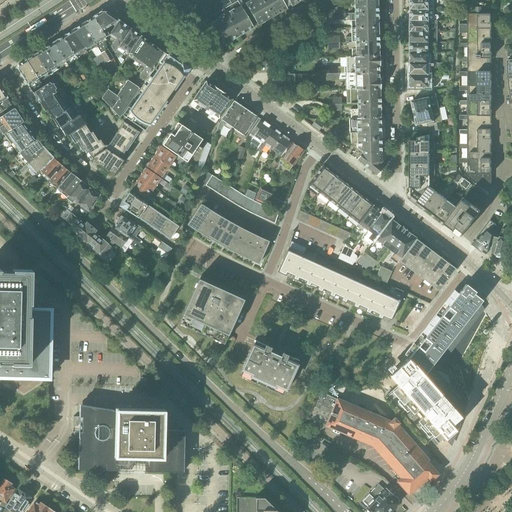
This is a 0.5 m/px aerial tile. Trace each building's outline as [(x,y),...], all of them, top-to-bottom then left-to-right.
[(164,0),(165,1),(171,11),(180,4),(178,0),(164,0)] [(228,0),(231,4),(223,9),(238,36),(252,28),(239,3),(241,2),(240,0),(228,0)] [(250,0),(251,0),(245,3),(258,26),(264,22),(263,22),(272,17),(262,0),(250,0)] [(262,0),(272,17),(280,12),(281,12),(292,6),(298,3),(297,2),(300,0),(262,0)] [(350,0),(350,6),(354,6),(354,13),(377,13),(377,0),(350,0)] [(410,0),(410,9),(434,10),(434,0),(410,0)] [(214,14),(200,22),(188,1),(170,15),(202,40),(211,34),(219,48),(230,41),(238,36),(223,9),(214,14)] [(410,9),(410,21),(434,21),(434,10),(410,9)] [(92,17),(105,37),(109,35),(105,29),(111,25),(114,26),(118,21),(106,12),(101,11),(92,17)] [(354,13),(348,14),(349,20),(350,20),(350,28),(378,27),(377,13),(354,13)] [(460,24),(460,29),(468,29),(492,29),(492,24),(494,24),(494,23),(499,14),(496,14),(481,14),(478,14),(475,14),(468,14),(468,24),(460,24)] [(105,37),(92,17),(82,23),(100,53),(107,49),(103,42),(106,40),(105,37)] [(110,46),(114,52),(130,29),(118,21),(114,26),(109,33),(116,38),(110,46)] [(410,27),(410,32),(437,32),(437,21),(434,21),(410,21),(410,27)] [(100,53),(82,23),(72,30),(85,50),(86,53),(91,50),(96,57),(101,54),(100,53)] [(351,37),(345,37),(345,43),(348,42),(355,42),(378,42),(378,27),(350,28),(351,35),(351,37)] [(114,52),(118,58),(121,64),(124,60),(119,57),(124,50),(128,54),(140,36),(130,29),(114,52)] [(460,29),(460,33),(468,33),(468,43),(492,43),(492,37),(491,37),(491,30),(492,30),(492,29),(468,29),(460,29)] [(75,57),(85,50),(72,30),(62,36),(74,56),(75,57)] [(437,32),(410,32),(410,42),(429,42),(429,43),(437,43),(437,32)] [(62,36),(53,42),(65,62),(74,56),(62,36)] [(149,73),(163,52),(140,36),(128,54),(130,58),(134,61),(129,69),(131,70),(126,79),(127,80),(129,81),(140,65),(145,68),(139,76),(140,77),(137,81),(140,82),(137,86),(139,88),(141,84),(144,80),(149,73)] [(50,44),(44,48),(56,67),(65,62),(53,42),(52,43),(50,44)] [(355,42),(348,42),(348,49),(351,49),(351,56),(351,57),(378,56),(378,42),(355,42)] [(410,42),(410,53),(429,53),(437,52),(437,43),(429,43),(429,42),(410,42)] [(460,43),(460,48),(468,48),(468,58),(492,58),(492,51),(491,51),(491,44),(492,44),(492,43),(468,43),(460,43)] [(44,48),(35,54),(47,73),(56,67),(44,48)] [(100,53),(101,54),(108,65),(109,65),(114,74),(118,67),(107,49),(100,53)] [(144,80),(141,84),(165,101),(183,74),(184,75),(188,69),(182,64),(181,65),(163,52),(149,73),(144,80)] [(410,61),(410,63),(437,63),(437,52),(429,53),(410,53),(410,61)] [(26,60),(38,79),(47,73),(35,54),(26,60)] [(108,65),(101,54),(96,57),(93,59),(100,70),(108,65)] [(346,67),(338,67),(339,73),(345,73),(346,73),(354,73),(379,72),(378,56),(351,57),(351,56),(345,57),(346,67)] [(460,58),(460,62),(468,62),(468,72),(492,72),(492,66),(491,66),(491,58),(492,58),(468,58),(460,58)] [(38,79),(26,60),(18,65),(17,68),(28,85),(38,79)] [(410,63),(410,74),(429,74),(429,68),(437,68),(437,66),(443,66),(443,63),(437,63),(410,63)] [(345,73),(339,73),(339,80),(345,80),(345,90),(349,90),(379,89),(379,72),(354,73),(346,73),(345,73)] [(460,72),(460,76),(468,76),(468,86),(492,86),(492,80),(491,80),(491,73),(492,73),(492,72),(468,72),(460,72)] [(410,74),(410,87),(411,87),(422,88),(429,88),(429,86),(429,74),(410,74)] [(107,89),(101,98),(119,117),(121,114),(130,101),(139,88),(137,86),(129,81),(127,80),(116,96),(107,89)] [(52,81),(33,93),(39,103),(39,102),(58,90),(52,81)] [(205,81),(192,100),(189,106),(197,112),(199,113),(203,108),(205,109),(219,90),(214,86),(213,87),(205,81)] [(130,101),(121,114),(142,129),(143,130),(144,130),(165,101),(141,84),(139,88),(130,101)] [(460,86),(460,90),(460,91),(468,91),(468,99),(468,101),(492,101),(492,94),(491,94),(491,87),(492,87),(492,86),(468,86),(460,86)] [(379,89),(349,90),(350,104),(357,104),(379,103),(379,89)] [(58,90),(39,102),(45,111),(63,99),(58,90)] [(223,93),(219,90),(205,109),(210,113),(206,118),(215,124),(219,119),(218,118),(231,99),(223,94),(223,93)] [(423,98),(412,101),(414,113),(436,108),(439,108),(437,101),(436,93),(423,96),(423,98)] [(63,99),(45,111),(51,120),(52,119),(69,108),(63,99)] [(218,124),(215,134),(218,135),(224,126),(231,130),(232,128),(245,108),(234,101),(221,120),(218,124)] [(460,101),(460,105),(468,105),(468,115),(492,115),(492,109),(491,109),(491,102),(492,102),(492,101),(468,101),(460,101)] [(69,108),(52,119),(58,128),(59,127),(80,113),(82,112),(79,109),(76,103),(71,107),(69,108)] [(357,109),(350,109),(350,118),(380,118),(380,113),(379,103),(357,104),(357,109)] [(13,108),(0,116),(0,121),(2,125),(0,126),(0,129),(3,134),(22,121),(18,115),(16,113),(14,109),(13,108)] [(245,108),(232,128),(243,136),(257,116),(245,108)] [(436,108),(414,113),(417,125),(428,123),(429,125),(430,132),(438,130),(437,123),(442,122),(440,114),(439,108),(436,108)] [(80,113),(59,127),(65,136),(68,134),(84,124),(80,119),(83,117),(80,113)] [(468,115),(460,115),(460,120),(468,120),(468,130),(492,130),(492,123),(491,123),(491,116),(492,116),(492,115),(468,115)] [(380,118),(350,118),(349,118),(349,133),(351,133),(351,144),(357,144),(357,148),(357,149),(351,156),(375,175),(376,174),(377,174),(379,174),(382,171),(381,169),(380,168),(381,167),(379,164),(381,161),(380,118)] [(258,150),(273,128),(260,119),(247,137),(251,140),(249,143),(258,150)] [(324,125),(316,119),(311,125),(319,131),(324,125)] [(22,121),(3,134),(11,144),(29,131),(29,130),(28,128),(23,122),(22,122),(22,121)] [(123,122),(117,131),(120,133),(121,134),(125,136),(126,137),(127,138),(133,141),(135,137),(138,133),(139,133),(139,132),(123,122)] [(162,145),(186,162),(202,139),(178,123),(171,133),(170,133),(162,145)] [(84,124),(68,134),(69,135),(74,144),(77,143),(76,142),(80,140),(84,137),(85,137),(88,135),(89,134),(90,133),(85,126),(84,124)] [(273,128),(258,150),(260,152),(265,145),(272,149),(283,135),(273,128)] [(460,130),(460,134),(468,134),(468,144),(492,144),(492,138),(491,138),(491,131),(492,131),(492,130),(468,130),(460,130)] [(29,131),(11,144),(18,154),(17,155),(18,155),(38,141),(29,131)] [(117,131),(111,140),(114,142),(115,143),(119,145),(120,146),(121,147),(127,150),(133,141),(127,138),(126,137),(125,136),(121,134),(120,133),(117,131)] [(80,140),(76,142),(77,143),(82,152),(84,150),(88,148),(91,145),(92,145),(96,142),(97,142),(98,141),(92,132),(90,133),(89,134),(88,135),(85,137),(84,137),(80,140)] [(283,135),(272,149),(281,156),(291,141),(283,135)] [(430,141),(430,135),(418,137),(418,141),(410,141),(410,152),(435,152),(435,141),(430,141)] [(88,148),(84,150),(90,160),(92,158),(91,158),(96,155),(105,149),(105,145),(103,145),(100,139),(98,141),(97,142),(96,142),(92,145),(91,145),(88,148)] [(105,145),(105,149),(115,155),(121,159),(127,150),(121,147),(120,146),(119,145),(115,143),(114,142),(111,140),(108,145),(105,145)] [(38,141),(18,155),(22,160),(26,165),(44,149),(38,141)] [(293,143),(280,160),(283,163),(281,166),(288,171),(304,150),(293,143)] [(492,144),(468,144),(460,144),(460,149),(468,149),(468,158),(492,158),(492,152),(491,152),(491,145),(492,145),(492,144)] [(241,160),(245,148),(239,146),(235,158),(241,160)] [(162,147),(155,157),(169,167),(176,156),(162,147)] [(44,149),(26,165),(35,175),(40,170),(52,157),(47,152),(46,150),(44,149)] [(96,155),(91,158),(92,158),(92,159),(99,163),(98,165),(110,173),(113,169),(116,171),(123,161),(123,160),(121,159),(115,155),(105,149),(96,155)] [(435,152),(410,152),(410,164),(435,164),(435,152)] [(148,167),(162,177),(164,174),(169,167),(155,157),(148,167)] [(40,171),(50,179),(63,166),(61,165),(61,164),(59,162),(58,162),(54,158),(40,171)] [(181,158),(178,162),(183,166),(186,162),(181,158)] [(460,163),(468,163),(468,174),(487,174),(487,183),(492,183),(492,174),(492,166),(491,166),(491,159),(492,159),(492,158),(468,158),(460,159),(460,163)] [(435,164),(410,164),(410,175),(430,175),(430,176),(435,176),(435,164)] [(323,165),(308,184),(318,192),(333,174),(323,165)] [(50,179),(60,188),(71,174),(70,173),(70,172),(68,170),(67,170),(63,166),(50,179)] [(230,175),(235,177),(238,169),(233,167),(230,175)] [(19,171),(15,168),(9,173),(13,177),(19,171)] [(153,188),(160,178),(147,169),(140,179),(153,188)] [(63,191),(69,196),(81,181),(79,180),(79,179),(76,177),(75,177),(71,174),(60,188),(58,190),(62,193),(63,191)] [(333,174),(318,192),(328,200),(343,181),(333,174)] [(487,174),(468,174),(468,177),(476,183),(477,183),(487,183),(487,174)] [(207,183),(205,186),(211,189),(218,179),(212,175),(207,183)] [(410,175),(410,187),(411,187),(411,195),(411,196),(430,186),(430,176),(430,175),(410,175)] [(37,179),(34,176),(27,182),(30,185),(37,179)] [(134,190),(146,199),(153,188),(140,179),(133,189),(133,190),(134,190)] [(217,193),(223,183),(218,179),(211,189),(217,193)] [(163,180),(160,185),(163,187),(166,188),(169,184),(166,182),(163,180)] [(69,196),(79,204),(90,188),(85,185),(85,184),(83,182),(82,182),(81,181),(69,196)] [(343,181),(328,200),(338,208),(353,189),(343,181)] [(229,186),(223,183),(217,193),(222,196),(229,186)] [(38,185),(32,191),(38,196),(43,190),(38,185)] [(189,189),(185,186),(181,192),(185,194),(189,189)] [(234,189),(229,186),(222,196),(228,200),(234,189)] [(430,186),(411,196),(412,196),(418,201),(417,202),(427,209),(439,193),(438,193),(430,186)] [(95,191),(90,188),(79,204),(89,211),(100,195),(99,194),(98,193),(96,191),(95,191)] [(268,206),(273,194),(260,188),(255,200),(268,206)] [(233,203),(239,193),(234,189),(228,200),(233,203)] [(353,189),(338,208),(348,216),(363,197),(353,189)] [(439,193),(427,209),(436,216),(448,200),(449,200),(452,197),(441,189),(438,193),(439,193)] [(138,217),(147,204),(148,204),(149,202),(150,201),(149,201),(146,199),(134,190),(133,190),(131,193),(130,192),(121,205),(138,217)] [(238,206),(245,196),(239,193),(233,203),(238,206)] [(244,209),(250,199),(245,196),(238,206),(244,209)] [(186,200),(182,197),(178,203),(182,206),(186,200)] [(363,197),(348,216),(358,224),(373,205),(363,197)] [(482,210),(474,204),(465,197),(457,207),(458,207),(446,223),(455,230),(454,231),(461,236),(461,235),(462,236),(482,210)] [(255,202),(253,201),(250,199),(244,209),(249,212),(250,212),(255,202)] [(448,200),(436,216),(446,223),(458,207),(457,207),(449,200),(448,200)] [(255,215),(260,204),(255,202),(250,212),(255,215)] [(147,204),(138,217),(143,220),(144,219),(150,223),(149,224),(149,225),(158,212),(148,204),(147,204)] [(187,225),(197,231),(210,210),(200,204),(198,208),(187,225)] [(260,204),(255,215),(261,218),(266,207),(260,204)] [(358,224),(356,227),(365,234),(381,211),(380,210),(380,209),(378,208),(377,208),(373,205),(358,224)] [(179,209),(175,207),(171,212),(175,215),(179,209)] [(266,207),(261,218),(267,220),(272,210),(266,207)] [(210,210),(197,231),(207,237),(220,216),(210,210)] [(278,212),(272,210),(267,220),(275,224),(278,212)] [(77,235),(83,240),(93,227),(88,224),(86,226),(74,216),(71,213),(68,211),(62,217),(72,226),(71,228),(78,233),(77,235)] [(365,234),(361,238),(370,244),(390,218),(381,211),(365,234)] [(158,212),(149,225),(153,228),(154,226),(160,230),(159,232),(160,232),(169,219),(158,212)] [(307,224),(311,216),(306,213),(302,222),(307,224)] [(207,237),(217,243),(229,222),(220,216),(207,237)] [(121,217),(114,227),(139,243),(141,241),(135,237),(142,228),(137,224),(135,226),(121,217)] [(317,229),(321,220),(316,218),(312,226),(317,229)] [(180,227),(169,219),(160,232),(164,235),(165,234),(172,238),(180,227)] [(376,240),(372,246),(379,251),(383,245),(393,253),(389,259),(396,264),(398,261),(415,239),(416,238),(405,230),(406,230),(402,227),(401,228),(391,220),(376,240)] [(491,232),(492,231),(491,229),(497,225),(490,220),(477,238),(478,239),(472,244),(482,251),(481,251),(483,252),(483,251),(487,254),(488,253),(488,252),(490,245),(493,234),(491,232)] [(229,222),(217,243),(227,249),(239,227),(229,222)] [(327,233),(331,225),(326,222),(322,231),(327,233)] [(113,248),(112,247),(104,241),(93,232),(95,230),(93,227),(83,240),(87,243),(87,242),(94,248),(93,249),(99,254),(101,252),(106,256),(113,248)] [(107,237),(104,241),(112,247),(115,243),(121,246),(119,249),(125,253),(131,244),(136,247),(135,248),(151,259),(154,254),(139,244),(139,243),(114,227),(107,237)] [(227,249),(237,254),(248,232),(239,227),(227,249)] [(337,237),(340,229),(336,227),(332,235),(337,237)] [(501,233),(495,232),(492,231),(491,232),(493,234),(490,245),(492,245),(491,251),(492,252),(492,253),(495,254),(496,254),(497,256),(502,258),(504,256),(505,256),(511,231),(502,228),(501,233)] [(277,272),(329,295),(390,323),(403,294),(400,293),(401,291),(391,286),(387,295),(303,257),(307,248),(291,241),(294,231),(293,231),(287,250),(277,272)] [(345,241),(351,234),(346,231),(342,240),(345,241)] [(248,232),(237,254),(248,259),(258,237),(248,232)] [(248,259),(254,262),(258,264),(268,241),(258,237),(248,259)] [(415,239),(398,261),(400,262),(406,267),(409,264),(423,245),(415,239)] [(355,252),(353,250),(345,244),(340,254),(350,259),(354,254),(355,252)] [(409,264),(406,267),(414,273),(417,270),(431,251),(423,245),(409,264)] [(417,270),(414,273),(422,279),(425,276),(439,257),(431,251),(417,270)] [(377,262),(365,253),(357,263),(370,272),(377,262)] [(357,256),(354,254),(350,259),(340,254),(338,259),(352,265),(357,259),(357,256)] [(425,276),(422,279),(430,285),(433,282),(447,263),(439,257),(425,276)] [(433,282),(430,285),(439,291),(441,288),(456,269),(447,263),(433,282)] [(0,376),(48,378),(49,378),(51,309),(27,309),(28,272),(0,271),(0,376)] [(198,279),(195,286),(178,323),(223,344),(243,300),(198,279)] [(405,360),(388,375),(444,439),(448,435),(453,440),(463,413),(462,412),(463,411),(427,371),(436,359),(442,362),(482,309),(479,304),(481,301),(482,300),(481,300),(473,294),(475,292),(465,284),(414,349),(409,357),(408,358),(405,360)] [(257,334),(243,365),(238,375),(282,395),(301,354),(284,347),(280,356),(269,351),(273,342),(257,334)] [(402,420),(411,412),(390,389),(384,394),(383,399),(402,420)] [(308,418),(347,434),(372,446),(401,479),(398,481),(409,494),(427,479),(430,482),(436,476),(427,464),(427,463),(397,426),(400,424),(395,417),(389,422),(359,408),(333,397),(332,397),(319,392),(308,418)] [(183,472),(184,430),(162,430),(162,411),(117,410),(80,403),(80,417),(82,417),(82,432),(79,432),(78,470),(117,470),(117,469),(132,469),(132,463),(145,463),(145,471),(183,472)] [(5,506),(7,504),(5,502),(14,488),(10,486),(11,484),(3,478),(0,482),(0,499),(2,501),(0,503),(0,505),(5,509),(6,507),(5,506)] [(388,511),(399,502),(385,489),(389,484),(383,479),(369,494),(368,494),(361,501),(367,506),(365,509),(368,511),(388,511)] [(5,509),(2,511),(19,511),(22,509),(25,511),(29,504),(26,502),(30,498),(29,497),(29,494),(26,492),(22,493),(18,490),(16,495),(14,494),(7,504),(5,506),(6,507),(5,509)] [(278,511),(263,498),(236,497),(236,511),(278,511)] [(28,511),(44,511),(47,508),(46,507),(46,505),(43,504),(42,504),(40,503),(39,504),(35,502),(28,511)]
